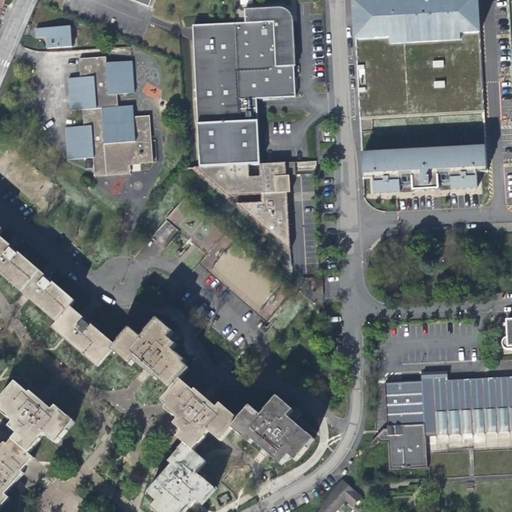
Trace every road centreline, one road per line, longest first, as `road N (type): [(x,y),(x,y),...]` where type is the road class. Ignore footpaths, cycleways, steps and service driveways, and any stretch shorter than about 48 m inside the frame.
road 1 (residential): [(336,0),(349,309)]
road 2 (residential): [(349,309),(348,433),(329,463),(256,511)]
road 3 (residential): [(511,301),(349,309)]
road 4 (residential): [(119,281),(79,275),(0,211)]
